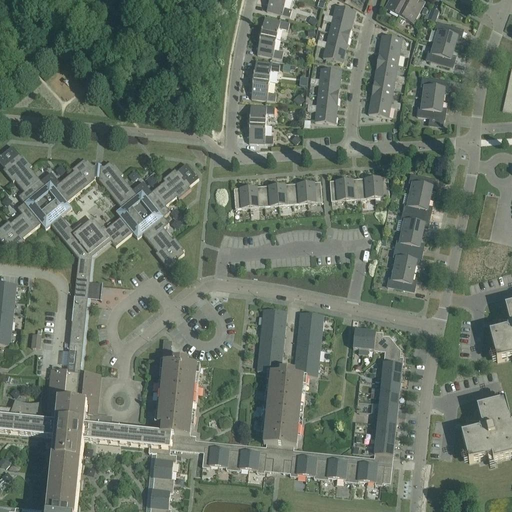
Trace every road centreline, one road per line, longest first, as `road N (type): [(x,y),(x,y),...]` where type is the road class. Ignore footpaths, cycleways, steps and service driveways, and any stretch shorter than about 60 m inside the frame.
road 1 (residential): [(122,386),(126,353),(209,285),(439,325)]
road 2 (residential): [(351,152),(228,162),(232,84),(249,0)]
road 3 (residential): [(418,511),(439,325)]
road 4 (residential): [(439,325),(469,142)]
road 5 (residential): [(351,152),(359,62),(377,0)]
road 6 (residential): [(56,357),(63,290),(50,276),(0,270)]
road 7 (residential): [(469,142),(505,11)]
